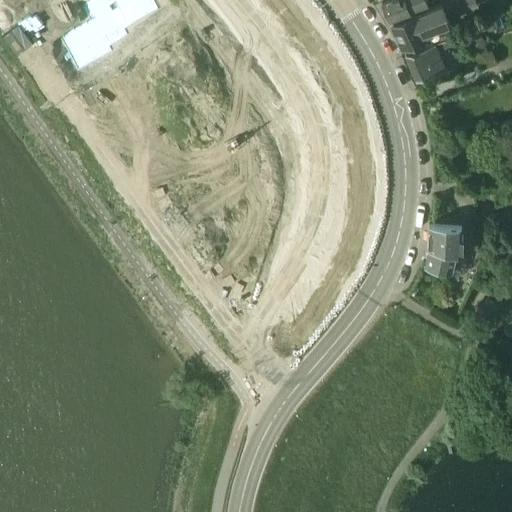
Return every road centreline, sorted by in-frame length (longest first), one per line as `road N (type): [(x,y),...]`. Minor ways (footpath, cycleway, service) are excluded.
road 1 (tertiary): [(377,285),(402,220),(400,132),(385,77),(338,0)]
road 2 (tertiary): [(240,511),(255,454),(279,407),(377,285)]
road 3 (residential): [(377,285),(511,358)]
